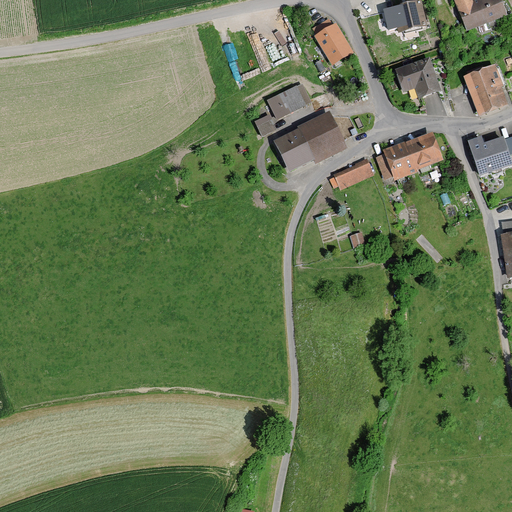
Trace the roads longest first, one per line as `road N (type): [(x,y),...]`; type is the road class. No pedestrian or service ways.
road 1 (residential): [(275,511),(295,386),(287,258),(294,222),(316,181),(394,118)]
road 2 (residential): [(0,50),(276,0)]
road 3 (residential): [(449,125),(491,232),(511,381)]
road 4 (residential): [(341,0),(394,118)]
